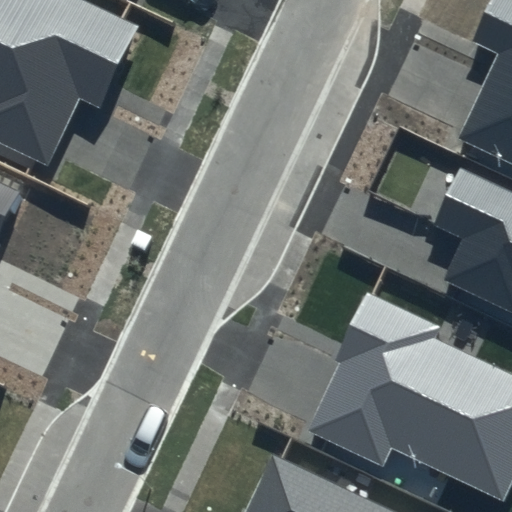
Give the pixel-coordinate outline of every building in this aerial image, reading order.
[(140,25),(86,0),(0,0),(0,143),(50,166),(81,100),(101,109),(140,25)] [(511,0),(492,0),(472,42),(497,54),(455,140),(511,166),(511,0)] [(511,186),(463,163),(433,224),(462,238),(442,280),(511,313),(511,186)] [(0,236),(22,191),(0,181),(0,236)] [(440,327),(368,293),(336,361),(341,363),(309,432),(383,467),(392,448),(504,501),(511,484),(511,373),(435,337),(440,327)] [(395,511),(273,455),(246,511),(395,511)]
